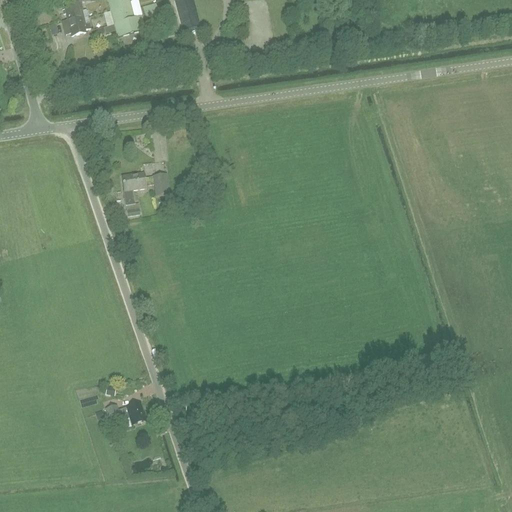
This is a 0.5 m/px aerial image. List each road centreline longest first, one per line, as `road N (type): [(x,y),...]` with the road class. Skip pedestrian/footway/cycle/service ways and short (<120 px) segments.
road 1 (tertiary): [(69,126),(511,62)]
road 2 (unclassified): [(201,511),(69,126)]
road 3 (unclassified): [(38,130),(2,0)]
